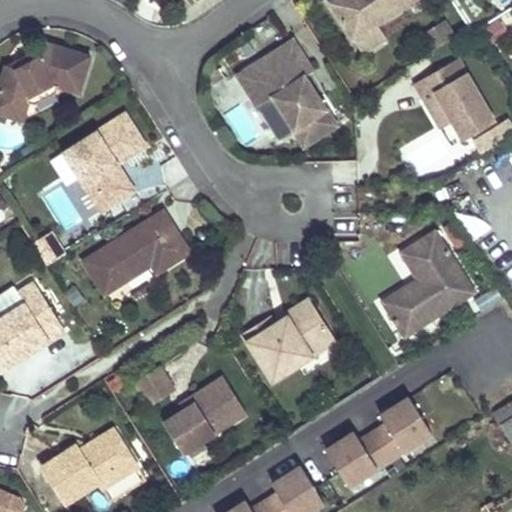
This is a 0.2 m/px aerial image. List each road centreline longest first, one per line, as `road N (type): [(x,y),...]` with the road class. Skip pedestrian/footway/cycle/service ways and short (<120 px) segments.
road 1 (residential): [(229,276),(258,208),(159,49),(120,16),(65,0)]
road 2 (unknown): [(170,511),(433,350),(480,344)]
